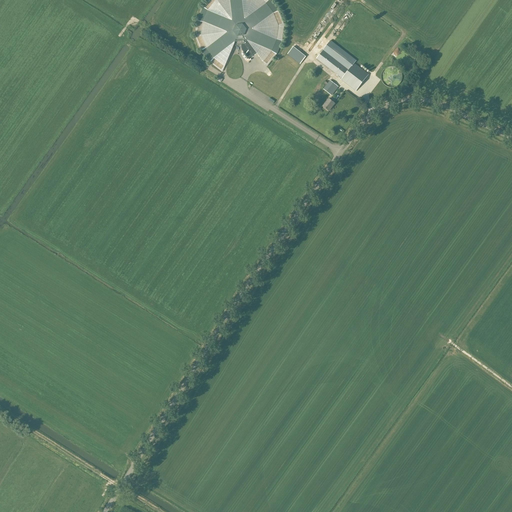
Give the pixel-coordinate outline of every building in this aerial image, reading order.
[(209,62),(222,72),(233,46),(244,44),(244,45),(252,56),(256,53),(267,67),(277,54),(282,41),(284,25),(278,10),(270,0),(208,0),(203,7),(197,20),(195,36),(201,51),(209,62)] [(287,52),(301,62),(305,56),(291,47),(287,52)] [(323,50),(316,59),(342,78),(341,80),(356,91),(369,75),(354,63),(349,70),(323,50)] [(382,74),(381,77),(381,79),(382,81),(383,83),(385,85),(387,86),(390,87),(392,87),(394,87),(397,86),(399,85),(400,83),(401,81),(402,79),(402,76),(402,74),(401,72),(399,70),(397,68),(395,67),(393,67),(390,67),(388,67),(386,68),(384,70),(382,72),(382,74)] [(328,83),(326,85),(323,89),(330,94),(337,85),(330,80),(328,83)] [(323,106),(329,111),(335,103),(329,99),(323,106)]
